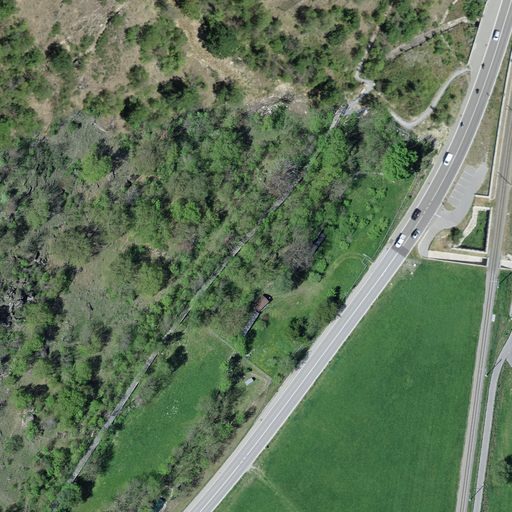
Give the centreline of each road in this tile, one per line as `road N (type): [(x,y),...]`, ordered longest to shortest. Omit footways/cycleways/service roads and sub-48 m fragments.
road 1 (primary): [(199,511),(406,242),(458,149),(511,0)]
road 2 (residential): [(483,511),(511,347)]
road 3 (track): [(268,308),(315,289),(350,256),(383,273)]
road 4 (track): [(511,266),(427,255),(424,244),(440,217)]
